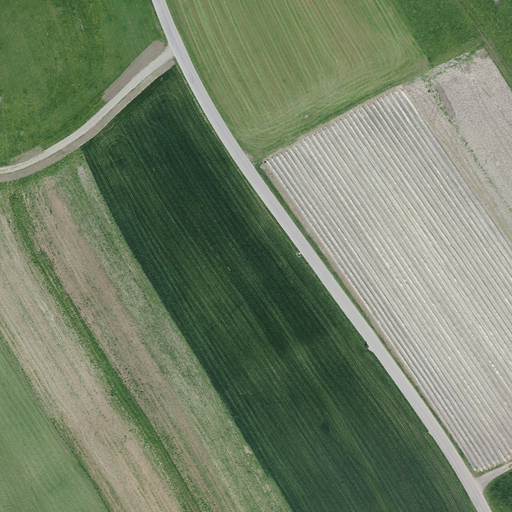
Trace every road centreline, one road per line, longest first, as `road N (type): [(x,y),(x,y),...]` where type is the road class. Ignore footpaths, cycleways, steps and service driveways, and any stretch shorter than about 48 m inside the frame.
road 1 (tertiary): [(483,511),(415,399),(242,162),(204,102),(158,0)]
road 2 (track): [(177,48),(85,128),(0,170)]
